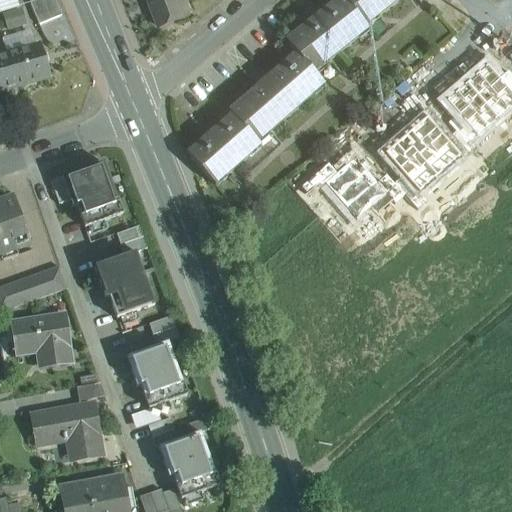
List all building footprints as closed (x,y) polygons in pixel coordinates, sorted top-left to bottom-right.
[(16,0),(0,0),(0,12),(19,7),(16,0)] [(61,17),(54,0),(39,0),(30,4),(39,26),(61,17)] [(151,0),(147,2),(156,26),(182,17),(175,0),(151,0)] [(366,27),(343,0),(338,0),(320,14),(319,13),(311,19),(312,21),(285,42),(295,54),(314,74),(369,31),(366,27)] [(343,0),(366,27),(400,0),(343,0)] [(473,0),(461,0),(441,18),(455,35),(483,12),(473,0)] [(473,0),(483,12),(496,0),(473,0)] [(40,46),(7,55),(16,88),(50,78),(40,46)] [(314,74),(295,54),(266,80),(264,78),(257,85),(258,87),(229,112),(258,144),(324,86),(314,74)] [(7,55),(0,57),(0,92),(16,88),(7,55)] [(231,116),(213,131),(212,129),(204,136),(206,138),(186,154),(215,187),(260,147),(258,144),(229,112),(228,112),(231,116)] [(125,215),(104,160),(68,173),(88,229),(125,215)] [(13,199),(0,204),(0,256),(30,245),(13,199)] [(157,306),(137,248),(97,262),(116,319),(157,306)] [(59,268),(0,288),(0,314),(67,290),(59,268)] [(63,317),(11,325),(16,356),(37,352),(39,369),(70,364),(63,317)] [(153,338),(157,348),(168,345),(179,340),(175,329),(153,338)] [(157,348),(126,359),(137,389),(140,388),(149,411),(187,397),(168,345),(157,348)] [(100,385),(76,389),(78,403),(104,398),(100,385)] [(92,405),(31,416),(37,448),(72,441),(76,461),(101,457),(92,405)] [(135,416),(137,428),(155,424),(152,412),(135,416)] [(207,420),(186,427),(189,438),(200,435),(211,431),(207,420)] [(189,438),(158,449),(169,479),(173,478),(181,501),(219,488),(200,435),(189,438)] [(124,511),(119,479),(64,489),(68,511),(124,511)] [(168,511),(162,495),(161,491),(150,495),(155,511),(168,511)] [(180,511),(173,491),(162,495),(168,511),(180,511)] [(155,511),(150,495),(139,499),(143,511),(155,511)]
